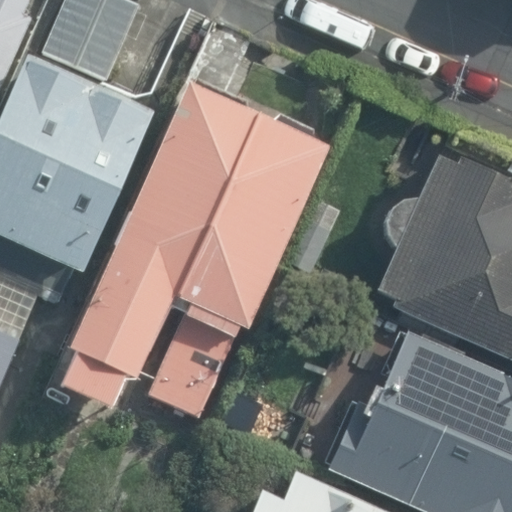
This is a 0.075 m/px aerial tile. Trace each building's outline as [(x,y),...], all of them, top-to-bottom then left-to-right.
[(0,0),(0,58),(26,0),(0,0)] [(136,0),(54,0),(34,49),(102,78),(136,0)] [(146,115),(15,55),(0,87),(0,234),(75,269),(146,115)] [(240,109),(172,79),(37,379),(105,409),(240,109)] [(317,141),(245,111),(128,384),(200,414),(317,141)] [(511,189),(433,156),(371,301),(511,360),(511,189)] [(511,511),(511,382),(391,327),(325,469),(418,511),(511,511)] [(0,370),(11,344),(0,339),(0,370)] [(380,511),(281,468),(269,495),(243,483),(230,511),(380,511)]
